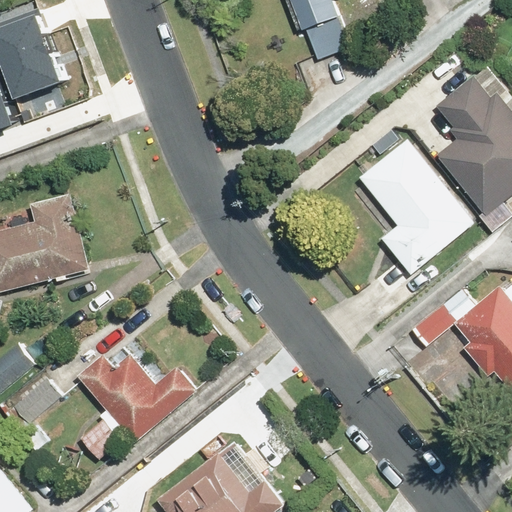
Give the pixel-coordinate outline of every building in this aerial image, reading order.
[(297,0),(307,31),(314,29),(324,60),(357,49),(341,0),(297,0)] [(5,19),(29,89),(69,76),(45,5),(5,19)] [(0,122),(21,115),(0,53),(0,122)] [(496,215),(511,200),(511,84),(493,64),(445,106),(470,134),(444,157),(496,215)] [(419,275),(466,237),(460,230),(479,215),(416,138),(367,177),(406,225),(388,239),(404,258),(377,279),(390,295),(418,272),(419,275)] [(41,224),(0,232),(0,293),(98,272),(80,190),(36,200),(41,224)] [(511,380),(511,283),(464,321),(477,339),(471,344),(495,376),(503,370),(511,380)] [(449,304),(421,326),(434,343),(462,322),(449,304)] [(0,400),(43,362),(23,340),(0,360),(0,400)] [(142,355),(126,369),(113,355),(88,376),(118,410),(89,436),(108,458),(136,433),(144,442),(207,387),(188,365),(166,383),(142,355)] [(54,377),(21,403),(36,422),(69,395),(54,377)] [(289,511),(294,508),(242,440),(167,497),(178,511),(289,511)] [(18,470),(0,446),(0,511),(38,511),(43,508),(15,472),(18,470)]
